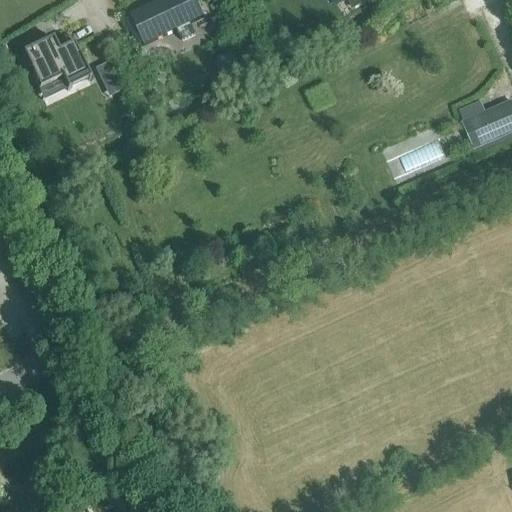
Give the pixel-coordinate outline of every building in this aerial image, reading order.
[(204,18),(195,0),(163,0),(129,17),(144,47),(176,32),(181,42),(195,36),(190,25),(204,18)] [(431,0),(438,13),(460,2),(458,0),(431,0)] [(37,34),(15,45),(26,69),(28,68),(39,91),(61,79),(67,90),(67,91),(71,89),(69,85),(86,76),(88,80),(90,80),(72,45),(57,52),(53,45),(51,41),(43,45),(37,34)] [(68,38),(53,45),(57,52),(72,45),(68,38)] [(231,55),(224,59),(229,69),(230,71),(237,67),(236,65),(231,55)] [(105,66),(94,72),(101,84),(111,79),(105,66)] [(61,79),(39,91),(45,101),(67,90),(61,79)] [(461,124),(473,153),(511,135),(511,105),(511,102),(484,114),(463,123),(461,124)]
